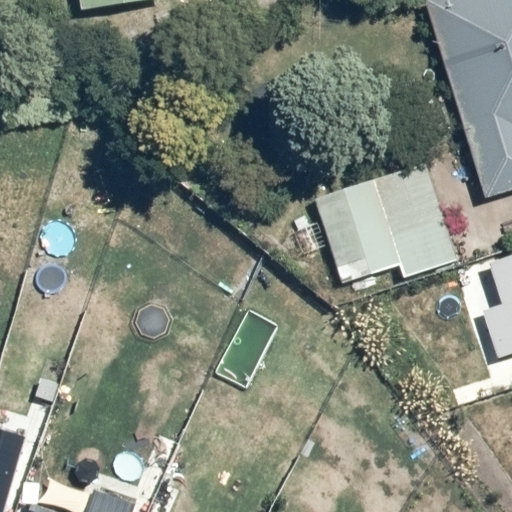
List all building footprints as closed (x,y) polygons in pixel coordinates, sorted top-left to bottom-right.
[(169,2),(168,0),(82,0),(84,13),(169,2)] [(511,0),(439,0),(428,3),(487,200),(511,192),(511,0)] [(309,194),(334,282),(391,266),(396,281),(462,262),(454,232),(433,159),(309,194)] [(0,511),(22,435),(0,428),(0,511)] [(85,511),(34,511),(17,506),(14,511),(128,511),(132,503),(93,490),(85,511)]
